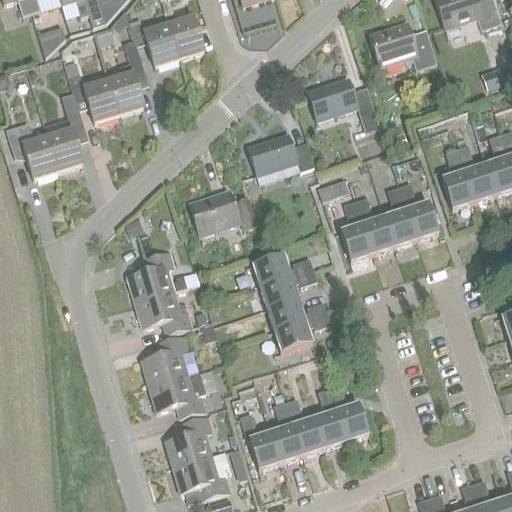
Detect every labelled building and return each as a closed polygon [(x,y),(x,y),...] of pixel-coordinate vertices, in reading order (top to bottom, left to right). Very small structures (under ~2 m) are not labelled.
[(31,19),(24,0),(0,0),(0,2),(3,11),(17,6),(22,22),(31,19)] [(24,0),(31,19),(39,17),(35,1),(37,0),(24,0)] [(82,2),(81,0),(56,0),(60,12),(74,8),(83,5),(82,2)] [(106,30),(96,0),(88,0),(82,2),(83,5),(88,21),(92,34),(106,30)] [(111,0),(96,0),(106,30),(116,17),(111,0)] [(274,3),(273,0),(237,0),(242,13),(274,3)] [(500,31),(489,0),(442,0),(433,3),(443,35),(476,25),(480,37),(500,31)] [(88,21),(83,5),(74,8),(79,23),(88,21)] [(115,30),(116,33),(127,29),(124,18),(115,30)] [(192,24),(167,31),(178,66),(203,58),(192,24)] [(139,25),(127,29),(133,47),(135,53),(145,49),(153,73),(178,66),(167,31),(143,39),(139,25)] [(378,74),(411,64),(415,77),(436,71),(425,36),(410,41),(406,29),(368,42),(378,74)] [(46,36),(37,39),(45,64),(53,56),(46,36)] [(121,83),(107,87),(118,121),(143,114),(132,80),(143,76),(135,53),(133,47),(123,50),(129,70),(118,74),(121,83)] [(78,78),(93,78),(94,54),(79,53),(78,78)] [(75,68),(63,72),(67,84),(78,81),(75,68)] [(511,87),(511,75),(511,71),(495,75),(500,91),(511,87)] [(0,79),(0,93),(0,94),(11,90),(6,78),(0,79)] [(78,81),(67,84),(72,100),(74,108),(75,108),(86,105),(93,129),(118,121),(107,87),(98,90),(83,95),(81,90),(78,81)] [(378,134),(373,118),(365,94),(351,98),(347,85),(306,98),(316,128),(356,115),(364,139),(378,134)] [(72,100),(61,103),(69,132),(81,128),(75,108),(74,108),(72,100)] [(57,178),(46,144),(35,147),(29,129),(5,136),(14,165),(25,161),(32,186),(57,178)] [(388,140),(393,156),(410,150),(405,134),(388,140)] [(46,144),(57,178),(82,170),(71,136),(46,144)] [(499,141),(511,179),(511,141),(511,138),(499,141)] [(313,173),(305,149),(292,153),(287,140),(246,154),(256,183),(297,170),(299,178),(313,173)] [(485,171),(495,202),(511,196),(511,179),(499,141),(488,145),(493,162),(497,161),(499,167),(485,171)] [(459,155),(467,152),(464,144),(456,147),(459,155)] [(455,156),(473,209),(495,202),(485,171),(471,176),(469,170),(473,169),(467,152),(455,156)] [(473,209),(455,156),(444,159),(450,176),(454,175),(455,181),(441,186),(451,216),(473,209)] [(344,187),(317,196),(321,208),(348,199),(344,187)] [(398,194),(415,247),(437,239),(427,209),(413,214),(411,208),(415,207),(409,190),(398,194)] [(383,224),(393,254),(415,247),(398,194),(386,197),(392,215),(396,213),(397,219),(383,224)] [(227,199),(189,211),(199,242),(237,229),(227,199)] [(251,203),(236,207),(244,235),(259,231),(251,203)] [(354,208),(371,261),(393,254),(383,224),(369,228),(367,223),(371,221),(365,204),(354,208)] [(371,261),(354,208),(343,212),(348,229),(352,228),(354,233),(339,238),(349,268),(371,261)] [(142,236),(137,224),(123,229),(128,242),(142,236)] [(173,298),(170,289),(166,276),(173,274),(168,257),(143,265),(147,276),(126,283),(134,309),(173,298)] [(259,293),(312,276),(309,265),(291,271),(293,274),(287,276),(282,261),(252,271),(259,293)] [(312,276),(259,293),(266,315),(296,306),(292,291),(298,290),(299,293),(316,288),(312,276)] [(173,298),(134,309),(142,336),(163,330),(166,342),(191,334),(186,318),(179,320),(173,300),(180,298),(180,296),(173,298)] [(296,306),(266,315),(273,337),(326,320),(323,309),(306,314),(307,318),(301,320),(296,306)] [(201,319),(194,321),(197,331),(204,329),(201,319)] [(508,345),(511,343),(511,319),(501,323),(508,345)] [(326,320),(273,337),(280,360),(311,350),(306,335),(312,333),(313,337),(330,331),(326,320)] [(213,330),(202,333),(206,348),(217,345),(213,330)] [(148,393),(186,381),(180,360),(186,358),(182,341),(157,349),(160,360),(140,366),(148,393)] [(186,381),(148,393),(156,420),(176,413),(180,425),(204,418),(199,401),(204,400),(198,378),(186,381)] [(328,395),(345,448),(367,441),(358,410),(343,415),(341,409),(345,408),(339,391),(328,395)] [(313,425),(323,455),(345,448),(328,395),(317,398),(322,416),(326,414),(328,420),(313,425)] [(284,409),(301,462),(323,455),(313,425),(299,429),(297,424),(301,422),(296,405),(284,409)] [(269,439),(279,469),(301,462),(284,409),(273,413),(278,430),(282,429),(284,434),(269,439)] [(279,469),(269,439),(255,444),(254,438),(255,437),(250,420),(238,424),(246,448),(248,447),(257,477),(279,469)] [(172,474),(210,462),(204,440),(211,438),(206,422),(181,429),(184,441),(164,447),(172,474)] [(237,451),(234,439),(228,441),(231,453),(237,451)] [(210,462),(172,474),(180,500),(200,494),(203,506),(228,499),(223,482),(217,484),(210,462)] [(511,502),(501,506),(503,511),(511,511),(511,477),(506,479),(511,497),(511,496),(511,502)] [(503,511),(501,506),(487,511),(485,505),(489,504),(483,487),(472,491),(478,511),(503,511)] [(478,511),(472,491),(460,494),(466,511),(470,510),(470,511),(478,511)] [(428,505),(430,511),(443,511),(440,501),(428,505)]
